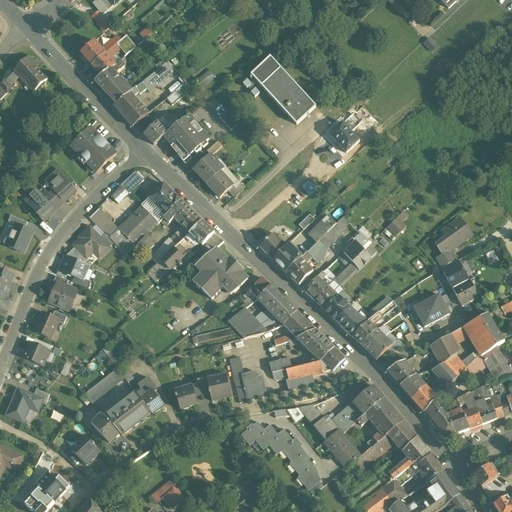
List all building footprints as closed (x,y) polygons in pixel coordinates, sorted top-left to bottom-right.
[(109,11),(99,0),(97,0),(92,5),(99,13),(102,11),(105,14),(109,11)] [(114,6),(108,0),(99,0),(109,11),(114,6)] [(440,0),(448,9),(457,0),(440,0)] [(111,28),(100,14),(93,19),(104,33),(111,28)] [(116,45),(92,67),(101,78),(115,65),(110,60),(120,50),(124,55),(134,46),(126,37),(121,41),(116,45)] [(436,45),(429,37),(424,42),(431,50),(436,45)] [(102,50),(95,42),(81,54),(92,67),(116,45),(113,41),(102,50)] [(35,63),(29,57),(14,71),(34,93),(47,80),(33,65),(35,63)] [(316,108),(271,59),(252,77),(296,126),(316,108)] [(101,78),(95,83),(116,105),(132,92),(129,89),(131,88),(129,85),(127,87),(115,75),(120,70),(120,71),(125,66),(121,61),(115,65),(101,78)] [(167,64),(142,84),(147,89),(150,93),(174,73),(167,64)] [(195,83),(201,89),(215,78),(209,71),(195,83)] [(165,92),(169,97),(176,92),(185,85),(180,79),(165,92)] [(12,89),(3,80),(0,83),(0,87),(7,94),(12,89)] [(247,81),(243,85),(247,90),(251,86),(247,81)] [(116,105),(114,107),(132,128),(135,126),(146,117),(149,114),(134,97),(139,93),(140,95),(147,89),(142,84),(132,92),(116,105)] [(255,90),(251,94),(255,98),(259,94),(255,90)] [(176,92),(169,97),(174,102),(180,97),(176,92)] [(240,123),(228,111),(219,118),(231,131),(240,123)] [(353,114),(343,124),(352,133),(361,123),(353,114)] [(146,117),(135,126),(139,130),(150,121),(146,117)] [(168,134),(164,137),(184,161),(209,140),(189,117),(183,122),(180,124),(175,129),(168,134)] [(163,129),(169,125),(162,118),(157,123),(163,129)] [(177,120),(176,119),(171,124),(175,129),(180,124),(177,120)] [(157,123),(143,136),(153,146),(164,137),(168,134),(163,129),(157,123)] [(163,129),(168,134),(175,129),(171,124),(171,123),(169,125),(163,129)] [(334,123),(326,130),(330,134),(338,127),(334,123)] [(343,124),(342,123),(338,127),(330,134),(329,136),(346,154),(359,142),(352,133),(343,124)] [(86,125),(77,133),(82,138),(91,129),(86,125)] [(82,138),(71,148),(96,173),(116,155),(91,129),(82,138)] [(222,147),(218,142),(207,152),(211,157),(222,147)] [(211,157),(194,172),(207,186),(221,174),(221,173),(215,166),(217,164),(211,157)] [(76,193),(57,173),(50,179),(54,183),(49,187),(54,192),(62,201),(69,194),(71,196),(76,193)] [(144,181),(135,173),(121,186),(129,195),(144,181)] [(221,174),(207,186),(219,199),(233,187),(221,174)] [(181,202),(164,185),(149,200),(166,217),(181,202)] [(235,190),(234,188),(229,193),(234,199),(244,190),(240,185),(235,190)] [(42,197),(36,192),(30,198),(35,203),(30,208),(44,222),(50,216),(48,214),(53,209),(42,197)] [(62,201),(54,192),(50,197),(58,205),(62,201)] [(50,197),(47,193),(42,197),(53,209),(58,205),(50,197)] [(166,217),(149,200),(141,207),(159,224),(164,219),(166,217)] [(196,217),(181,202),(166,217),(164,219),(169,224),(174,220),(182,228),(196,217)] [(159,224),(141,207),(118,230),(135,247),(159,224)] [(109,239),(118,230),(98,210),(89,219),(105,235),(109,239)] [(309,216),(298,226),(303,231),(314,220),(309,216)] [(328,216),(308,236),(317,245),(327,234),(332,229),(336,225),(328,216)] [(15,226),(25,230),(27,223),(11,217),(8,223),(15,226)] [(202,223),(196,217),(182,228),(175,235),(180,239),(187,232),(190,235),(202,223)] [(354,229),(343,218),(338,223),(345,229),(350,233),(354,229)] [(459,220),(443,232),(448,238),(437,246),(444,255),(451,251),(471,237),(459,220)] [(202,223),(190,235),(196,241),(199,244),(202,247),(214,234),(202,223)] [(338,223),(336,225),(332,229),(339,237),(345,232),(343,230),(345,229),(338,223)] [(400,232),(392,224),(388,228),(396,237),(400,232)] [(7,238),(9,240),(7,247),(23,254),(32,233),(25,230),(15,226),(12,233),(9,231),(7,238)] [(369,246),(373,242),(368,237),(370,235),(362,228),(354,236),(356,238),(360,234),(365,240),(359,246),(364,251),(369,246)] [(100,239),(90,229),(80,239),(80,240),(74,246),(75,248),(84,257),(86,259),(94,251),(101,258),(110,249),(100,239)] [(339,237),(332,229),(327,234),(334,242),(339,237)] [(135,247),(118,230),(109,239),(113,244),(125,257),(135,247)] [(175,235),(170,240),(176,247),(190,235),(187,232),(180,239),(175,235)] [(214,234),(202,247),(209,253),(222,242),(214,234)] [(334,242),(327,234),(317,245),(314,247),(320,252),(325,257),(329,253),(327,250),(334,242)] [(356,238),(354,240),(359,246),(365,240),(360,234),(356,238)] [(109,239),(105,235),(100,239),(109,248),(112,245),(113,244),(109,239)] [(176,247),(174,249),(183,258),(185,257),(183,255),(190,248),(189,247),(196,241),(190,235),(176,247)] [(272,261),(285,249),(272,237),(267,241),(266,243),(260,249),(272,261)] [(154,246),(145,238),(135,248),(143,257),(154,246)] [(169,239),(155,254),(161,261),(174,249),(176,247),(170,240),(169,239)] [(359,246),(354,240),(350,244),(352,246),(344,254),(352,263),(364,251),(359,246)] [(302,257),(290,245),(285,249),(272,261),(285,274),(302,257)] [(352,263),(358,269),(359,270),(376,254),(369,246),(364,251),(352,263)] [(314,247),(307,254),(312,259),(318,264),(323,259),(318,254),(320,252),(314,247)] [(75,248),(66,257),(79,262),(84,257),(75,248)] [(161,261),(170,271),(183,258),(174,249),(161,261)] [(236,269),(236,268),(239,265),(236,263),(231,258),(230,258),(229,256),(227,257),(225,255),(224,255),(223,254),(221,252),(218,249),(217,249),(195,268),(201,273),(201,274),(193,283),(212,300),(222,289),(223,288),(231,296),(239,290),(248,280),(248,279),(247,278),(247,277),(246,278),(245,277),(246,276),(245,276),(244,275),(243,275),(242,274),(241,273),(241,274),(236,269)] [(444,255),(436,259),(442,270),(456,262),(451,251),(444,255)] [(161,261),(155,254),(150,258),(157,265),(161,261)] [(307,254),(285,274),(299,287),(313,272),(306,265),(312,259),(307,254)] [(79,262),(66,257),(59,271),(74,278),(84,282),(90,267),(79,262)] [(170,271),(161,261),(157,265),(154,268),(163,277),(170,271)] [(462,271),(456,262),(442,270),(441,270),(448,282),(463,274),(462,271)] [(358,269),(352,263),(334,282),(339,287),(358,269)] [(154,268),(147,274),(156,284),(163,277),(154,268)] [(1,270),(0,269),(0,299),(1,300),(3,301),(14,276),(1,270)] [(463,274),(448,282),(452,290),(470,281),(465,273),(463,274)] [(323,274),(305,293),(314,302),(327,288),(324,285),(321,283),(327,278),(323,274)] [(255,279),(247,291),(251,294),(252,296),(257,300),(271,287),(258,276),(255,279)] [(68,282),(56,277),(53,284),(57,286),(57,285),(65,288),(68,282)] [(84,282),(74,278),(72,283),(88,290),(91,284),(84,282)] [(470,281),(452,290),(458,301),(462,308),(480,298),(481,296),(480,294),(477,293),(477,294),(470,281)] [(65,288),(57,285),(57,286),(49,303),(66,310),(74,292),(65,288)] [(271,287),(257,300),(266,309),(268,311),(281,297),(271,287)] [(327,288),(314,302),(323,311),(336,298),(338,296),(328,287),(327,288)] [(247,291),(240,296),(243,300),(248,295),(249,296),(251,294),(247,291)] [(252,296),(243,303),(247,308),(257,300),(252,296)] [(427,303),(437,322),(449,316),(439,296),(427,303)] [(296,312),(281,297),(268,311),(272,315),(273,316),(261,327),(263,330),(279,322),(283,326),(296,312)] [(400,297),(393,303),(396,308),(401,313),(406,309),(400,297)] [(336,298),(323,311),(335,322),(347,309),(348,308),(338,299),(336,298)] [(511,302),(501,309),(505,316),(511,312),(511,302)] [(384,309),(384,310),(388,314),(396,308),(393,303),(384,309)] [(427,303),(414,309),(416,312),(419,318),(424,329),(437,322),(427,303)] [(381,304),(369,313),(373,318),(384,310),(384,309),(381,304)] [(347,309),(335,322),(352,338),(368,322),(360,314),(358,316),(349,307),(348,308),(347,309)] [(268,311),(266,309),(263,312),(269,318),(272,315),(268,311)] [(244,310),(228,324),(232,329),(239,335),(244,340),(251,338),(246,332),(256,322),(244,310)] [(368,322),(352,338),(361,347),(375,332),(377,331),(372,326),(375,323),(376,323),(388,314),(384,310),(373,318),(368,322)] [(67,318),(54,312),(52,318),(59,321),(58,323),(64,325),(67,318)] [(316,331),(296,312),(283,326),(297,340),(316,331)] [(413,321),(419,318),(416,312),(410,315),(413,321)] [(52,318),(42,314),(34,332),(51,340),(58,323),(59,321),(52,318)] [(503,343),(487,316),(463,329),(469,339),(481,357),(496,347),(503,343)] [(261,327),(256,322),(246,332),(251,338),(263,335),(283,326),(279,322),(263,330),(261,327)] [(375,332),(361,347),(369,354),(385,338),(386,337),(390,333),(383,326),(377,331),(375,332)] [(232,329),(196,337),(198,344),(239,335),(232,329)] [(463,329),(451,336),(457,346),(469,339),(463,329)] [(334,349),(316,331),(297,340),(320,363),(322,361),(334,349)] [(451,336),(430,348),(431,350),(432,353),(437,361),(440,367),(445,363),(455,356),(460,353),(457,346),(451,336)] [(385,338),(369,354),(376,362),(393,346),(385,338)] [(49,352),(29,344),(23,359),(42,367),(49,352)] [(511,372),(505,361),(496,347),(481,357),(485,364),(487,368),(496,383),(501,382),(506,380),(510,379),(511,377),(511,372)] [(334,349),(322,361),(331,371),(333,373),(345,360),(334,349)] [(424,358),(432,353),(431,350),(429,352),(427,349),(421,353),(424,358)] [(455,356),(445,363),(459,378),(466,370),(455,356)] [(481,357),(476,360),(472,363),(477,370),(485,364),(481,357)] [(243,381),(242,376),(242,375),(238,359),(230,361),(239,405),(247,403),(243,381)] [(288,359),(269,364),(272,375),(286,371),(291,370),(288,359)] [(331,371),(322,361),(320,363),(323,373),(331,371)] [(428,365),(432,371),(440,367),(437,361),(428,365)] [(416,376),(405,362),(387,372),(400,387),(416,376)] [(291,370),(286,371),(287,377),(288,381),(311,376),(323,373),(320,363),(291,370)] [(453,383),(459,378),(445,363),(440,367),(432,371),(441,381),(442,380),(442,381),(446,376),(453,383)] [(463,382),(487,368),(485,364),(477,370),(472,363),(466,370),(459,378),(463,382)] [(117,370),(84,396),(90,403),(92,405),(124,379),(121,375),(117,370)] [(133,380),(126,371),(121,375),(124,379),(128,384),(133,380)] [(286,371),(272,375),(273,381),(287,377),(286,371)] [(242,375),(242,376),(243,381),(256,378),(255,372),(243,375),(242,375)] [(427,373),(421,374),(427,383),(430,380),(427,373)] [(226,375),(206,380),(209,396),(211,403),(231,399),(226,375)] [(288,381),(285,382),(288,392),(314,386),(311,376),(288,381)] [(425,387),(416,376),(400,387),(412,400),(425,387)] [(441,381),(430,393),(437,400),(453,383),(446,376),(442,381),(442,380),(441,381)] [(256,378),(243,381),(247,403),(266,398),(262,377),(256,378)] [(156,389),(148,379),(139,386),(143,392),(137,396),(151,414),(152,416),(164,407),(154,393),(157,391),(155,389),(156,389)] [(206,380),(197,381),(197,385),(201,398),(209,396),(206,380)] [(496,383),(492,385),(494,391),(503,387),(501,382),(496,383)] [(197,385),(191,387),(195,400),(201,398),(197,385)] [(494,391),(492,385),(485,387),(489,399),(492,407),(497,420),(503,417),(497,398),(494,391)] [(484,386),(470,394),(475,404),(484,401),(489,399),(485,387),(484,386)] [(191,387),(174,392),(180,411),(196,406),(195,400),(191,387)] [(374,387),(353,405),(363,417),(384,400),(374,387)] [(430,393),(425,387),(412,400),(424,413),(437,400),(430,393)] [(18,389),(6,416),(23,423),(29,409),(38,413),(43,401),(43,400),(34,396),(18,389)] [(50,395),(36,390),(34,396),(43,400),(43,401),(47,403),(50,395)] [(135,394),(104,418),(120,435),(122,437),(134,428),(135,428),(139,425),(139,424),(151,414),(137,396),(135,394)] [(470,394),(456,401),(458,406),(464,403),(469,411),(476,408),(475,404),(470,394)] [(511,414),(511,413),(507,398),(504,400),(502,395),(497,398),(503,417),(511,414)] [(90,403),(84,396),(80,399),(87,406),(90,403)] [(404,423),(384,400),(363,417),(360,420),(352,426),(356,431),(369,420),(380,433),(374,439),(378,444),(404,423)] [(437,400),(424,413),(425,415),(439,405),(437,400)] [(484,401),(475,404),(476,408),(482,425),(497,420),(492,407),(487,409),(484,401)] [(353,405),(350,407),(360,420),(363,417),(353,405)] [(446,416),(439,405),(425,415),(444,439),(455,435),(446,417),(446,416)] [(312,406),(298,409),(304,417),(310,423),(319,416),(312,406)] [(350,407),(332,423),(339,431),(338,431),(342,436),(343,435),(352,426),(360,420),(350,407)] [(464,413),(462,414),(470,430),(482,425),(476,408),(469,411),(464,413)] [(295,425),(304,417),(298,409),(287,412),(290,418),(295,425)] [(457,412),(446,417),(455,435),(470,430),(462,414),(461,411),(460,410),(457,412)] [(275,420),(290,418),(287,412),(286,412),(284,412),(274,413),(275,420)] [(104,418),(102,415),(91,424),(110,444),(120,435),(104,418)] [(319,416),(310,423),(313,427),(323,419),(319,416)] [(323,419),(313,427),(325,442),(338,431),(339,431),(332,423),(326,416),(323,419)] [(417,439),(404,423),(378,444),(362,457),(354,464),(359,470),(361,471),(394,444),(403,453),(417,439)] [(247,430),(246,431),(247,432),(243,436),(251,446),(258,441),(264,432),(258,424),(252,429),(251,427),(247,430)] [(246,431),(247,430),(243,425),(234,432),(239,439),(243,436),(247,432),(246,431)] [(264,432),(258,441),(265,451),(271,446),(277,437),(270,427),(264,432)] [(277,437),(271,446),(279,455),(285,451),(292,443),(284,431),(277,437)] [(362,457),(343,435),(342,436),(338,431),(325,442),(323,444),(346,470),(347,470),(354,464),(362,457)] [(67,447),(56,437),(52,444),(62,452),(67,447)] [(297,439),(292,443),(285,451),(291,459),(302,451),(299,446),(301,445),(297,439)] [(403,453),(378,473),(388,485),(394,480),(419,461),(421,464),(432,457),(417,439),(403,453)] [(88,440),(73,453),(86,467),(101,453),(94,446),(93,444),(92,444),(88,440)] [(0,446),(0,458),(7,461),(12,463),(11,465),(12,466),(18,469),(23,457),(0,446)] [(304,454),(302,451),(291,459),(293,463),(292,464),(298,473),(310,464),(307,460),(309,459),(305,454),(304,454)] [(46,455),(42,454),(39,459),(48,468),(53,462),(46,455)] [(432,457),(421,464),(419,461),(394,480),(400,487),(400,488),(417,475),(416,474),(419,472),(423,478),(425,477),(429,483),(443,474),(432,457)] [(313,468),(310,464),(298,473),(302,477),(300,478),(310,491),(320,484),(322,483),(315,474),(317,473),(313,468)] [(359,470),(354,464),(347,470),(352,475),(359,470)] [(489,465),(474,475),(482,487),(497,477),(499,475),(498,474),(495,475),(489,465)] [(34,511),(42,511),(68,485),(58,475),(54,479),(46,472),(35,485),(37,487),(24,501),(34,511)] [(378,473),(346,498),(355,510),(388,485),(378,473)] [(443,474),(429,483),(433,489),(438,496),(432,500),(418,510),(414,511),(438,511),(448,505),(460,497),(443,474)] [(497,477),(482,487),(489,499),(505,489),(497,477)] [(388,485),(355,510),(356,511),(386,511),(388,511),(389,511),(400,502),(407,497),(400,488),(400,487),(394,480),(388,485)] [(147,504),(151,509),(163,500),(178,488),(174,482),(147,504)] [(324,488),(320,484),(310,491),(310,492),(313,496),(319,492),(324,488)] [(178,488),(163,500),(171,510),(186,498),(178,488)] [(438,496),(433,489),(427,493),(432,500),(438,496)] [(469,511),(460,497),(448,505),(452,511),(450,511),(469,511)] [(511,511),(511,501),(510,502),(507,497),(494,506),(497,511),(511,511)] [(100,511),(90,501),(80,511),(100,511)] [(408,511),(406,509),(404,506),(400,502),(389,511),(408,511)]
